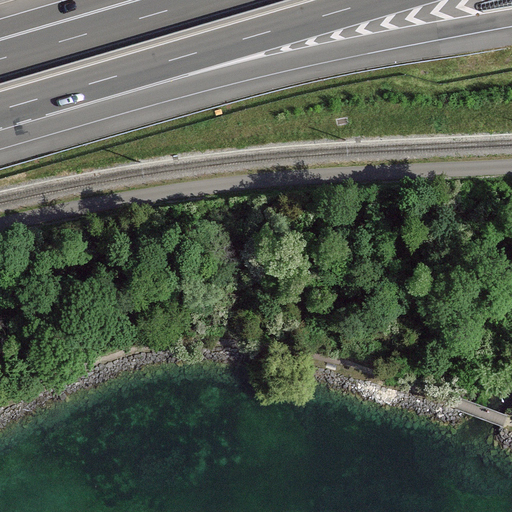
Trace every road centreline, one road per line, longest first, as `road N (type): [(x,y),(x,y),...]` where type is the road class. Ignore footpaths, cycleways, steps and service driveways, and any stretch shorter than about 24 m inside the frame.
road 1 (motorway): [(0,118),(511,17)]
road 2 (motorway): [(0,110),(379,0)]
road 3 (motorway): [(200,0),(0,58)]
road 4 (motorway): [(118,0),(0,44)]
